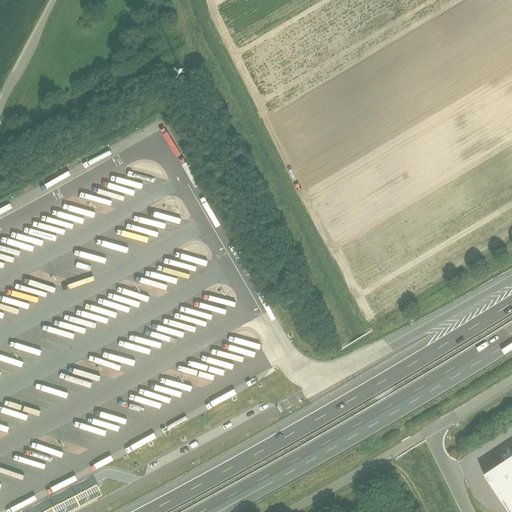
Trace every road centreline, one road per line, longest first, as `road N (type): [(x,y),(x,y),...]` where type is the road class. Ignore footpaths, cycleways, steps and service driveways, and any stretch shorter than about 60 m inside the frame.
road 1 (motorway): [(511,302),(146,511)]
road 2 (motorway): [(227,498),(511,333)]
road 3 (motorway): [(511,282),(349,370)]
road 4 (unclassified): [(0,108),(57,0)]
